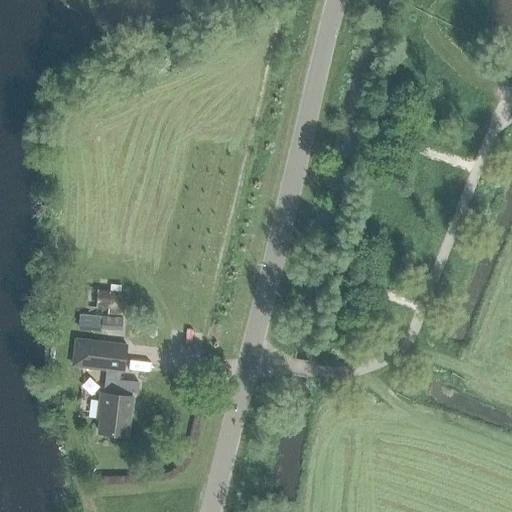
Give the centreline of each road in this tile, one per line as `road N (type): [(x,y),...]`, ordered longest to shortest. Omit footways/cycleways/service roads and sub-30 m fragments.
road 1 (track): [(248,360),(347,372),(400,346),(506,93),(511,95)]
road 2 (tertiary): [(335,0),(248,360)]
road 3 (tertiary): [(210,511),(248,360)]
